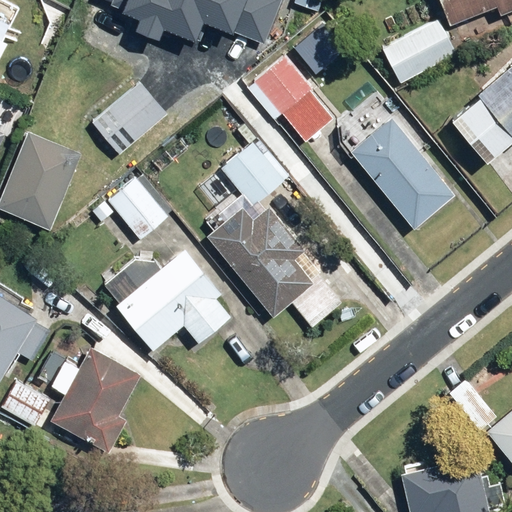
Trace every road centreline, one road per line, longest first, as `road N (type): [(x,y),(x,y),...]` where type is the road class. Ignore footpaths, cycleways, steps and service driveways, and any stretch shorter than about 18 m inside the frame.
road 1 (residential): [(511,266),(269,467)]
road 2 (unknown): [(312,149),(450,286)]
